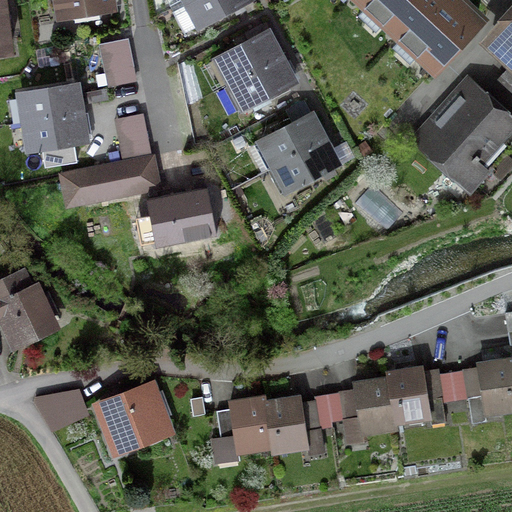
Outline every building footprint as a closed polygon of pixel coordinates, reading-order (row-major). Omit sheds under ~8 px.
[(0,0),(0,54),(9,53),(1,0),(0,0)] [(108,0),(60,0),(64,14),(110,6),(108,0)] [(188,0),(187,1),(200,26),(248,0),(188,0)] [(476,16),(458,0),(361,0),(431,65),(476,16)] [(511,16),(490,42),(511,62),(511,83),(510,86),(511,88),(511,16)] [(231,83),(280,57),(266,32),(217,58),(231,83)] [(129,35),(99,43),(111,85),(140,77),(129,35)] [(280,57),(231,83),(244,108),(293,82),(280,57)] [(26,122),(80,113),(76,85),(21,94),(26,122)] [(457,93),(433,119),(416,138),(473,189),(490,171),(485,167),(510,141),(511,137),(511,122),(474,88),(464,99),(457,93)] [(80,113),(26,122),(30,149),(53,146),(54,151),(68,148),(67,144),(85,141),(80,113)] [(274,166),(324,140),(310,114),(261,140),(274,166)] [(324,140),(274,166),(287,191),(337,165),(324,140)] [(125,161),(86,168),(92,200),(131,192),(125,161)] [(184,196),(136,206),(144,244),(192,235),(184,196)] [(51,325),(24,261),(0,270),(0,345),(0,346),(51,325)] [(511,316),(511,310),(499,311),(504,345),(511,343),(511,316)] [(472,416),(509,412),(504,357),(466,360),(472,416)] [(379,369),(390,425),(424,419),(414,363),(379,369)] [(353,432),(390,425),(379,369),(342,376),(353,432)] [(145,376),(82,399),(101,451),(164,429),(145,376)] [(76,407),(69,389),(50,398),(48,392),(32,395),(43,423),(76,407)] [(252,393),(259,448),(297,445),(290,390),(252,393)] [(224,453),(259,448),(252,393),(217,397),(224,453)] [(310,448),(323,449),(324,422),(311,422),(310,448)]
